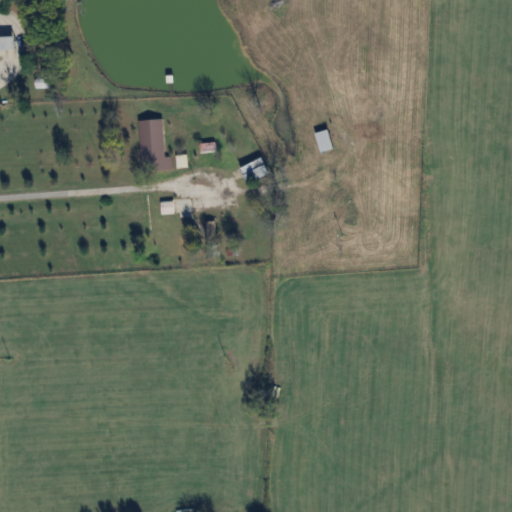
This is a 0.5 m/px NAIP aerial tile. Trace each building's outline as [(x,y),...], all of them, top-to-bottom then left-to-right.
[(17,36),(0,36),(0,49),(17,49),(17,36)] [(140,120),(143,171),(172,170),(171,155),(166,156),(164,118),(140,120)] [(334,150),(332,130),(317,132),(320,153),(334,150)] [(244,166),(248,182),(270,177),(265,160),(244,166)] [(189,198),(153,199),(155,247),(169,246),(169,256),(186,256),(186,234),(178,234),(177,219),(190,219),(189,198)] [(225,217),(225,229),(237,229),(237,217),(225,217)]
